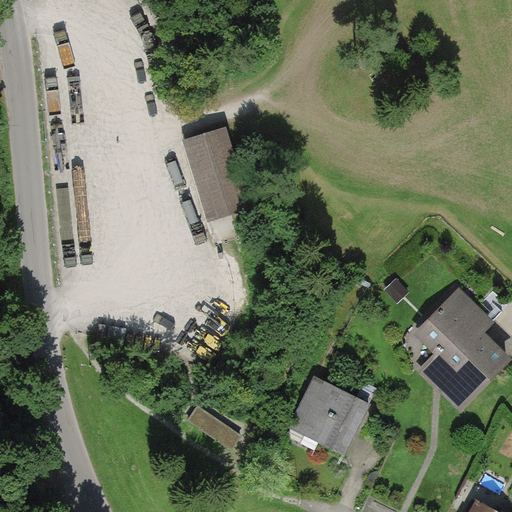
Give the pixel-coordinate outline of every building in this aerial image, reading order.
[(223,131),(183,143),(205,219),(246,208),(223,131)] [(492,324),(459,290),(415,333),(435,353),(420,368),(460,408),(507,360),(481,334),(492,324)] [(369,406),(314,377),(288,427),(343,455),(369,406)] [(241,437),(198,408),(189,422),(231,450),(241,437)] [(495,511),(478,502),(471,511),(495,511)]
